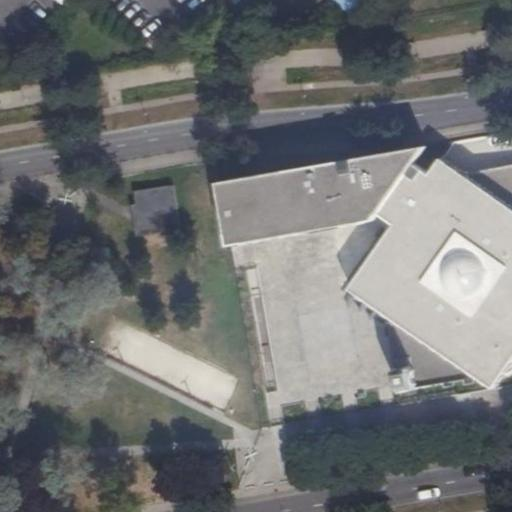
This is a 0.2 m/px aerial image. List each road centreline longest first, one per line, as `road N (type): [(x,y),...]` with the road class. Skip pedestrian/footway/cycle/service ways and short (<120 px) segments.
road 1 (primary): [(511,97),(327,124),(201,132),(0,166)]
road 2 (primary): [(287,511),(511,474)]
